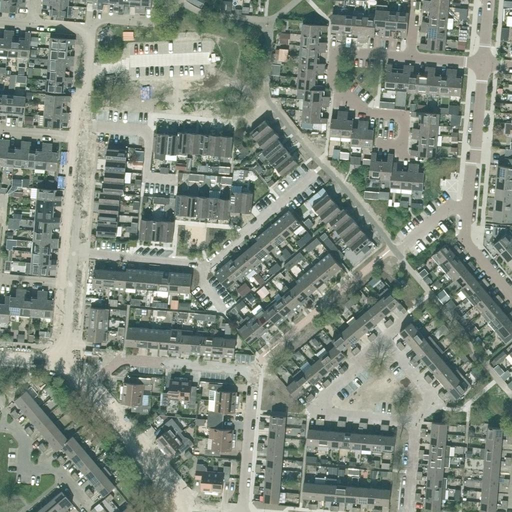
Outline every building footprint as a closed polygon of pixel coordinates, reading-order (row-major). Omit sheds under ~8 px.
[(25,7),(25,3),(0,0),(0,4),(0,11),(16,13),(17,7),(25,7)] [(98,9),(98,0),(87,0),(93,1),(93,9),(98,9)] [(109,0),(98,0),(98,9),(103,10),(103,2),(109,2),(109,0)] [(119,11),(119,0),(109,0),(109,2),(115,3),(114,11),(119,11)] [(130,4),(130,0),(119,0),(119,11),(124,11),(124,4),(130,4)] [(140,13),(141,0),(130,0),(130,4),(136,5),(135,12),(140,13)] [(152,6),(152,0),(141,0),(140,13),(145,13),(146,5),(152,6)] [(42,4),(42,9),(50,10),(49,16),(66,17),(68,17),(71,17),(72,7),(67,6),(42,4)] [(376,18),(375,30),(380,30),(380,35),(385,36),(387,11),(388,6),(376,5),(376,10),(376,11),(375,18),(376,18)] [(447,18),(448,7),(424,5),(423,10),(428,11),(428,16),(447,18)] [(396,32),(398,12),(387,11),(385,36),(390,36),(390,31),(396,32)] [(409,13),(408,13),(398,12),(396,32),(402,32),(402,37),(407,38),(409,13)] [(341,40),(343,15),(332,14),(331,34),(337,34),(336,40),(341,40)] [(352,36),(354,16),(343,15),(341,40),(346,40),(347,35),(352,36)] [(363,42),(365,17),(354,16),(352,36),(358,36),(358,41),(363,42)] [(446,29),(447,18),(428,16),(427,22),(422,22),(422,27),(446,29)] [(376,18),(375,18),(365,17),(363,42),(368,42),(368,37),(374,38),(375,30),(376,18)] [(328,26),(304,24),(303,24),(302,35),(321,36),(322,31),(327,31),(328,26)] [(446,40),(446,29),(422,27),(421,32),(427,32),(426,38),(446,40)] [(282,40),(292,40),(292,29),(283,29),(282,40)] [(0,55),(6,56),(8,31),(4,31),(3,39),(0,38),(0,55)] [(13,40),(13,32),(8,31),(6,56),(17,57),(18,40),(13,40)] [(28,58),(30,33),(25,33),(24,41),(18,40),(17,57),(28,58)] [(321,42),(321,36),(302,35),(301,45),(326,48),(326,42),(321,42)] [(74,45),(74,40),(50,38),(49,48),(66,50),(66,44),(74,45)] [(445,50),(446,40),(426,38),(426,44),(420,43),(420,48),(445,50)] [(465,41),(458,41),(457,49),(465,50),(465,48),(465,41)] [(280,57),(290,58),(291,45),(280,44),(280,57)] [(325,52),(326,48),(301,45),(300,56),(320,58),(320,52),(325,52)] [(65,56),(66,50),(49,48),(48,59),(73,61),(73,56),(65,56)] [(319,64),(320,58),(300,56),(299,67),(324,69),(324,64),(319,64)] [(72,66),(73,61),(48,59),(47,70),(64,71),(64,65),(72,66)] [(392,70),(392,65),(387,64),(385,89),(396,90),(398,70),(392,70)] [(407,91),(409,66),(404,66),(404,71),(398,70),(396,90),(407,91)] [(414,72),(414,67),(409,66),(407,91),(418,92),(419,72),(414,72)] [(324,74),(324,69),(299,67),(298,78),(318,79),(318,74),(324,74)] [(428,93),(430,68),(425,68),(425,73),(419,72),(418,92),(428,93)] [(435,74),(435,68),(430,68),(428,93),(439,93),(441,74),(435,74)] [(450,94),(452,70),(447,69),(447,75),(441,74),(439,93),(450,94)] [(63,77),(64,71),(47,70),(46,80),(71,82),(71,77),(63,77)] [(457,75),(457,70),(452,70),(450,94),(461,95),(463,76),(457,75)] [(317,85),(318,79),(298,78),(297,89),(305,89),(322,91),(322,90),(323,85),(317,85)] [(70,87),(71,82),(46,80),(45,91),(62,93),(63,87),(70,87)] [(322,90),(322,91),(305,89),(304,100),(329,102),(329,97),(324,96),(325,90),(322,90)] [(69,101),(70,96),(45,94),(44,105),(61,106),(61,101),(69,101)] [(12,113),(14,96),(3,95),(1,120),(6,120),(7,112),(12,113)] [(23,122),(25,97),(14,96),(12,113),(18,113),(17,121),(23,122)] [(328,107),(329,102),(304,100),(303,111),(323,112),(323,106),(328,107)] [(60,112),(61,106),(44,105),(43,116),(68,118),(68,113),(60,112)] [(302,122),(302,127),(317,129),(317,123),(319,123),(320,123),(325,123),(327,124),(328,118),(322,118),(323,112),(303,111),(303,115),(302,122)] [(341,136),(343,112),(338,112),(338,117),(332,116),(330,130),(330,136),(341,136)] [(348,117),(348,112),(343,112),(341,136),(351,137),(352,137),(353,126),(354,118),(348,117)] [(439,114),(416,112),(415,112),(414,117),(419,117),(419,123),(438,125),(439,114)] [(67,123),(68,118),(43,116),(42,127),(59,128),(60,122),(67,123)] [(257,141),(272,128),(265,120),(250,133),(257,141)] [(362,146),(364,121),(359,121),(358,126),(353,126),(352,137),(351,137),(351,145),(362,146)] [(368,127),(369,122),(364,121),(362,146),(373,147),(374,127),(368,127)] [(437,135),(438,125),(419,123),(418,129),(413,128),(413,133),(437,135)] [(277,139),(280,137),(272,128),(257,141),(264,149),(277,138),(277,139)] [(188,153),(190,133),(179,132),(178,135),(179,135),(177,152),(188,153)] [(166,154),(168,134),(157,133),(155,153),(166,154)] [(199,154),(200,134),(190,133),(188,153),(199,154)] [(436,146),(437,135),(413,133),(412,138),(418,139),(417,145),(436,146)] [(179,135),(178,135),(168,134),(166,154),(177,155),(177,152),(179,135)] [(209,154),(211,135),(200,134),(199,154),(209,154)] [(220,155),(222,136),(211,135),(209,154),(220,155)] [(231,156),(233,137),(222,136),(220,155),(231,156)] [(284,147),(277,139),(277,138),(264,149),(262,151),(269,159),(284,147)] [(9,149),(9,141),(4,141),(2,165),(13,166),(14,149),(9,149)] [(23,167),(25,142),(21,142),(20,150),(14,149),(13,166),(23,167)] [(30,151),(30,143),(25,142),(23,167),(34,168),(35,151),(30,151)] [(45,169),(47,144),(42,144),(41,152),(35,151),(34,168),(45,169)] [(51,152),(52,145),(47,144),(45,169),(56,170),(56,161),(57,153),(51,152)] [(436,157),(436,146),(417,145),(417,150),(411,150),(411,155),(436,157)] [(276,168),(291,155),(284,147),(269,159),(276,168)] [(126,161),(127,150),(108,149),(107,160),(126,161)] [(376,159),(377,153),(372,153),(369,178),(380,179),(382,159),(376,159)] [(393,163),(393,155),(388,154),(388,160),(382,159),(380,179),(391,179),(393,163)] [(283,176),(298,163),(291,155),(276,168),(283,176)] [(511,158),(505,158),(504,166),(498,166),(497,177),(511,178),(511,158)] [(125,172),(126,161),(107,160),(106,171),(125,172)] [(398,163),(393,163),(391,179),(390,187),(401,188),(403,169),(397,168),(398,163)] [(412,189),(414,164),(409,164),(409,169),(403,169),(401,188),(412,189)] [(419,170),(419,165),(414,164),(412,189),(423,190),(425,170),(419,170)] [(124,183),(125,172),(106,171),(105,181),(124,183)] [(511,178),(497,177),(496,188),(511,189),(511,178)] [(123,194),(124,183),(105,181),(104,192),(120,193),(120,194),(123,194)] [(54,190),(43,189),(37,188),(36,199),(61,201),(61,196),(53,196),(54,190)] [(511,189),(496,188),(495,199),(511,200),(511,189)] [(240,212),(242,192),(231,191),(230,199),(231,199),(230,211),(240,212)] [(101,192),(100,203),(120,204),(123,205),(123,201),(120,201),(120,194),(120,193),(104,192),(101,192)] [(251,213),(253,193),(242,192),(240,212),(251,213)] [(320,215),(335,202),(328,194),(313,206),(320,215)] [(186,215),(188,196),(177,195),(176,199),(175,214),(186,215)] [(197,216),(198,197),(188,196),(186,215),(197,216)] [(207,217),(209,198),(198,197),(197,216),(207,217)] [(218,218),(220,198),(209,198),(207,217),(218,218)] [(231,199),(230,199),(220,198),(218,218),(229,219),(230,211),(231,199)] [(60,206),(61,201),(36,199),(35,210),(52,211),(52,205),(60,206)] [(511,200),(495,199),(494,209),(511,210),(511,200)] [(342,210),(341,210),(335,202),(320,215),(327,223),(329,221),(342,210)] [(119,215),(120,204),(100,203),(99,213),(119,215)] [(336,229),(351,217),(344,208),(341,210),(342,210),(329,221),(336,229)] [(511,218),(511,213),(511,210),(494,209),(493,221),(511,222),(511,221),(511,218)] [(51,217),(52,211),(35,210),(34,220),(59,222),(59,217),(51,217)] [(293,232),(302,225),(290,210),(281,218),(293,232)] [(118,226),(119,215),(99,213),(98,224),(118,226)] [(343,238),(358,225),(351,217),(336,229),(343,238)] [(285,239),(293,232),(281,218),(273,225),(280,232),(285,239)] [(151,240),(152,220),(141,219),(140,239),(151,240)] [(58,227),(59,222),(34,220),(33,231),(50,232),(51,227),(58,227)] [(161,241),(163,221),(152,220),(151,240),(161,241)] [(173,242),(174,222),(163,221),(161,241),(173,242)] [(117,237),(118,226),(98,224),(97,235),(117,237)] [(285,239),(280,232),(273,225),(265,232),(277,246),(285,239)] [(358,225),(343,238),(345,240),(348,243),(350,246),(365,233),(358,225)] [(507,234),(507,228),(494,227),(493,235),(498,241),(493,245),(500,254),(511,244),(511,239),(511,240),(507,234)] [(50,238),(50,232),(33,231),(32,242),(57,244),(57,239),(50,238)] [(268,253),(269,252),(277,246),(265,232),(256,239),(258,241),(268,253)] [(365,233),(350,246),(357,254),(372,242),(365,233)] [(317,238),(308,245),(312,250),(321,243),(317,238)] [(414,248),(419,253),(428,243),(423,238),(414,248)] [(269,252),(268,253),(258,241),(250,248),(262,262),(270,255),(269,252)] [(57,248),(57,244),(32,242),(31,252),(48,253),(49,248),(57,248)] [(439,265),(454,253),(446,244),(432,256),(439,265)] [(511,244),(500,254),(507,262),(511,258),(511,244)] [(368,246),(362,250),(365,254),(370,249),(368,246)] [(250,248),(242,255),(254,269),(258,274),(261,270),(257,266),(262,262),(250,248)] [(286,248),(282,252),(283,253),(287,258),(292,255),(286,249),(286,248)] [(456,256),(462,252),(459,248),(454,253),(439,265),(446,273),(461,261),(456,256)] [(48,259),(48,253),(31,252),(31,263),(55,265),(56,260),(48,259)] [(296,264),(304,258),(300,252),(292,259),(296,264)] [(333,274),(342,267),(330,253),(321,260),(333,274)] [(245,276),(254,269),(242,255),(234,261),(234,262),(244,273),(243,274),(245,276)] [(234,262),(234,261),(232,259),(223,266),(235,280),(243,274),(244,273),(234,262)] [(288,271),(296,264),(292,259),(284,266),(288,271)] [(325,281),(333,274),(321,260),(313,267),(325,281)] [(453,282),(456,279),(468,269),(461,261),(446,273),(453,282)] [(55,270),(55,265),(31,263),(30,274),(47,275),(47,269),(55,270)] [(470,273),(476,268),(473,265),(468,269),(456,279),(463,287),(475,278),(470,273)] [(227,287),(235,280),(223,266),(215,274),(227,287)] [(434,268),(432,268),(431,266),(425,267),(428,280),(436,278),(434,268)] [(317,288),(325,281),(313,267),(305,274),(317,288)] [(104,288),(105,270),(94,269),(93,287),(104,288)] [(136,288),(138,270),(127,269),(127,272),(125,287),(126,287),(136,288)] [(114,289),(116,271),(105,270),(104,288),(114,289)] [(147,289),(149,271),(138,270),(136,288),(147,289)] [(127,272),(116,271),(114,289),(125,290),(126,287),(125,287),(127,272)] [(158,290),(159,272),(149,271),(147,289),(158,290)] [(169,291),(170,272),(159,272),(158,290),(169,291)] [(179,292),(181,273),(170,272),(169,291),(179,292)] [(259,275),(265,282),(268,279),(262,272),(259,275)] [(190,293),(192,274),(181,273),(179,292),(190,293)] [(308,295),(309,295),(317,288),(305,274),(296,281),(298,284),(298,283),(308,295)] [(261,285),(265,282),(259,275),(255,277),(261,285)] [(463,287),(460,290),(462,292),(467,298),(487,281),(484,278),(479,283),(475,278),(463,287)] [(484,289),(490,285),(487,281),(470,296),(467,298),(474,306),(477,304),(489,294),(484,289)] [(309,295),(308,295),(298,283),(298,284),(290,290),(302,305),(311,297),(309,295)] [(240,286),(246,293),(249,291),(245,286),(244,284),(240,286)] [(286,285),(282,289),(286,294),(282,297),(294,312),(302,305),(290,290),(286,285)] [(243,296),(246,293),(240,286),(237,289),(239,291),(243,296)] [(387,288),(379,295),(382,299),(383,300),(392,310),(397,306),(400,311),(401,310),(404,307),(400,303),(399,302),(387,288)] [(19,315),(21,290),(16,290),(15,297),(10,297),(8,314),(19,315)] [(25,298),(26,290),(21,290),(19,315),(29,316),(31,299),(25,298)] [(40,316),(42,292),(37,291),(36,299),(31,299),(29,316),(40,316)] [(46,300),(47,292),(42,292),(40,316),(51,317),(52,300),(46,300)] [(358,293),(353,296),(357,301),(362,297),(358,293)] [(477,304),(474,306),(481,315),(484,312),(491,306),(501,298),(498,295),(493,299),(489,294),(480,301),(477,304)] [(10,297),(9,297),(5,297),(4,304),(0,303),(0,320),(8,322),(8,314),(10,297)] [(285,318),(294,312),(282,297),(277,301),(275,299),(272,302),(280,312),(285,318)] [(498,306),(504,301),(501,298),(484,312),(481,315),(488,323),(502,311),(498,306)] [(383,317),(392,310),(382,299),(374,306),(383,317)] [(240,310),(246,305),(242,301),(236,306),(240,310)] [(285,318),(280,312),(272,302),(264,309),(265,311),(275,323),(277,326),(285,318)] [(375,324),(383,317),(374,306),(365,313),(375,324)] [(109,320),(110,309),(91,307),(90,318),(109,320)] [(265,311),(264,309),(255,316),(267,330),(275,323),(265,311)] [(488,323),(495,331),(498,329),(500,327),(501,326),(509,319),(511,316),(511,311),(507,316),(502,311),(488,323)] [(367,331),(375,324),(365,313),(357,320),(367,331)] [(259,337),(267,330),(255,316),(251,320),(248,316),(244,319),(244,320),(259,337)] [(108,331),(109,320),(90,318),(89,329),(108,331)] [(498,329),(495,331),(506,344),(511,338),(511,322),(509,319),(501,326),(500,327),(498,329)] [(250,344),(259,337),(244,320),(241,323),(243,326),(238,330),(250,344)] [(359,338),(367,331),(357,320),(349,326),(359,338)] [(407,341),(419,331),(412,323),(400,332),(407,341)] [(230,327),(229,325),(226,324),(225,331),(225,338),(223,357),(234,357),(236,339),(229,339),(230,327)] [(350,345),(359,338),(349,326),(341,333),(350,345)] [(137,346),(139,328),(128,327),(126,345),(137,346)] [(148,347),(150,329),(139,328),(137,346),(148,347)] [(107,342),(108,331),(89,329),(88,340),(107,342)] [(159,348),(161,330),(150,329),(148,347),(159,348)] [(171,334),(172,330),(171,331),(161,330),(159,348),(169,349),(170,349),(171,334)] [(182,331),(177,330),(172,330),(171,334),(170,349),(169,349),(169,352),(180,353),(182,331)] [(193,335),(193,331),(182,331),(180,353),(191,354),(193,335)] [(203,336),(204,331),(199,331),(198,336),(193,335),(191,354),(202,355),(203,336)] [(203,336),(202,355),(212,356),(214,337),(208,337),(209,332),(204,331),(203,336)] [(414,349),(426,339),(419,331),(407,341),(414,349)] [(342,352),(350,345),(341,333),(332,341),(336,345),(342,352)] [(223,357),(225,338),(214,337),(212,356),(223,357)] [(415,357),(414,358),(417,361),(421,357),(433,348),(426,339),(414,349),(417,352),(418,354),(418,355),(415,357)] [(342,352),(336,345),(328,352),(338,363),(346,356),(342,352)] [(428,366),(440,356),(433,348),(421,357),(428,366)] [(498,364),(508,356),(503,351),(494,359),(498,364)] [(329,370),(338,363),(328,352),(320,359),(329,370)] [(435,374),(446,364),(440,356),(428,366),(435,374)] [(321,377),(329,370),(320,359),(311,366),(321,377)] [(442,382),(453,372),(446,364),(435,374),(442,382)] [(313,384),(321,377),(311,366),(303,373),(313,384)] [(452,373),(442,382),(449,390),(464,378),(464,377),(457,369),(453,372),(452,373)] [(313,384),(303,373),(301,370),(292,377),(295,380),(305,391),(313,384)] [(179,400),(181,378),(175,377),(175,380),(171,379),(169,393),(163,393),(162,405),(168,406),(169,399),(179,400)] [(150,385),(151,379),(138,378),(138,384),(124,383),(124,387),(121,387),(121,393),(143,395),(144,385),(150,385)] [(188,378),(185,378),(181,378),(179,400),(190,401),(189,407),(195,408),(196,396),(190,395),(191,381),(187,381),(188,378)] [(449,390),(445,394),(447,397),(447,398),(452,394),(456,399),(468,389),(471,386),(465,378),(464,378),(449,390)] [(296,398),(305,391),(295,380),(287,387),(296,398)] [(210,388),(209,401),(216,401),(222,402),(238,403),(239,396),(236,396),(237,392),(232,392),(223,391),(223,385),(211,384),(210,387),(210,388)] [(21,409),(33,399),(25,391),(14,401),(21,409)] [(149,395),(143,395),(121,393),(120,399),(122,400),(122,404),(144,406),(143,411),(148,412),(149,406),(148,406),(149,395)] [(28,417),(40,408),(33,399),(21,409),(28,417)] [(238,409),(238,403),(216,401),(215,411),(208,411),(208,417),(226,419),(227,418),(223,418),(224,412),(235,413),(235,409),(238,409)] [(35,426),(47,416),(40,408),(28,417),(35,426)] [(286,416),(280,416),(271,415),(270,426),(280,427),(285,427),(286,416)] [(42,434),(53,424),(47,416),(35,426),(42,434)] [(177,425),(173,420),(172,419),(169,421),(162,426),(166,431),(156,440),(158,443),(156,445),(161,450),(178,435),(174,431),(177,428),(177,425)] [(226,424),(207,422),(207,428),(214,429),(213,439),(235,441),(236,434),(233,434),(234,430),(223,429),(223,424),(226,424)] [(447,435),(448,424),(432,422),(432,433),(447,435)] [(49,442),(60,432),(53,424),(42,434),(49,442)] [(285,427),(280,427),(270,426),(269,437),(280,438),(284,438),(285,427)] [(502,440),(503,428),(488,427),(487,438),(502,440)] [(352,433),(350,448),(361,449),(362,434),(363,428),(359,428),(359,433),(352,433)] [(319,430),(309,429),(308,429),(307,444),(318,445),(319,430)] [(329,446),(330,431),(319,430),(318,445),(329,446)] [(340,447),(341,432),(330,431),(329,446),(340,447)] [(67,441),(67,440),(60,432),(49,442),(56,451),(61,447),(60,447),(67,441)] [(350,448),(352,433),(341,432),(340,447),(350,448)] [(189,439),(187,441),(181,433),(178,435),(161,450),(165,455),(167,453),(169,456),(180,447),(184,452),(193,444),(189,439)] [(446,446),(447,435),(432,433),(431,444),(446,446)] [(372,450),(373,435),(362,434),(361,449),(372,450)] [(383,451),(384,436),(373,435),(372,450),(383,451)] [(67,455),(79,445),(72,436),(67,440),(67,441),(60,447),(61,447),(67,455)] [(394,452),(395,437),(384,436),(383,451),(394,452)] [(284,438),(280,438),(269,437),(268,448),(280,449),(283,449),(284,438)] [(501,450),(502,440),(487,438),(486,449),(501,450)] [(234,447),(235,441),(213,439),(212,449),(205,449),(205,455),(217,456),(218,450),(232,451),(232,447),(234,447)] [(453,442),(453,453),(465,453),(465,442),(453,442)] [(451,446),(446,446),(431,444),(430,455),(445,456),(450,457),(451,446)] [(74,463),(86,453),(79,445),(67,455),(74,463)] [(283,449),(280,449),(268,448),(267,458),(280,459),(282,460),(283,449)] [(481,449),(480,459),(485,460),(500,461),(501,450),(486,449),(481,449)] [(81,471),(93,461),(86,453),(74,463),(81,471)] [(444,467),(445,456),(430,455),(429,466),(444,467)] [(282,460),(280,459),(267,458),(266,469),(280,470),(281,470),(282,460)] [(499,472),(500,461),(485,460),(484,470),(499,472)] [(88,480),(100,470),(93,461),(81,471),(84,474),(88,480)] [(197,464),(196,477),(202,477),(202,480),(202,484),(201,491),(205,491),(205,494),(211,494),(212,484),(213,472),(207,471),(207,469),(205,466),(203,466),(204,465),(197,464)] [(443,478),(444,467),(429,466),(428,476),(443,478)] [(281,470),(280,470),(266,469),(265,480),(280,481),(281,470)] [(95,488),(107,478),(100,470),(88,480),(95,488)] [(498,482),(499,472),(484,470),(483,481),(498,482)] [(222,493),(224,473),(213,472),(211,494),(218,495),(218,492),(222,493)] [(447,478),(443,478),(428,476),(427,487),(442,489),(446,489),(447,478)] [(114,487),(112,484),(107,478),(95,488),(102,496),(114,487)] [(280,481),(265,480),(264,491),(280,492),(280,481)] [(497,493),(498,482),(483,481),(482,492),(497,493)] [(314,499),(315,484),(304,483),(302,498),(314,499)] [(324,500),(326,484),(315,484),(314,499),(324,500)] [(335,500),(336,485),(326,484),(324,500),(335,500)] [(346,501),(347,486),(336,485),(335,500),(346,501)] [(357,502),(358,487),(347,486),(346,501),(357,502)] [(367,503),(369,488),(358,487),(357,502),(367,503)] [(441,499),(442,489),(427,487),(426,498),(441,499)] [(295,497),(295,489),(286,488),(285,496),(295,497)] [(378,504),(379,489),(369,488),(367,503),(378,504)] [(389,505),(391,490),(379,489),(378,504),(389,505)] [(279,503),(280,492),(264,491),(264,502),(279,503)] [(61,492),(52,499),(63,511),(69,511),(66,509),(72,504),(61,492)] [(496,504),(497,493),(482,492),(481,503),(496,504)] [(440,510),(441,499),(426,498),(425,509),(440,510)] [(49,511),(62,511),(63,511),(52,499),(44,506),(49,511)] [(495,511),(496,504),(481,503),(480,511),(495,511)]
